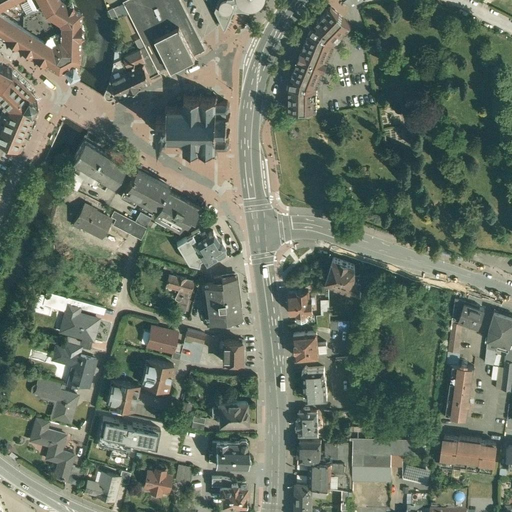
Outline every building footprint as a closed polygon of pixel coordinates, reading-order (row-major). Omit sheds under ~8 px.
[(0,0),(0,32),(58,69),(64,66),(64,64),(72,60),(73,60),(79,57),(81,9),(66,0),(0,0)] [(181,0),(124,0),(146,46),(160,72),(206,49),(181,0)] [(220,0),(218,7),(228,28),(238,5),(241,8),(245,3),(247,4),(249,5),(252,6),(255,6),(257,6),(259,5),(261,4),(263,3),(264,2),(266,1),(266,0),(220,0)] [(119,5),(109,10),(114,20),(124,15),(119,5)] [(313,33),(309,31),(308,32),(309,32),(302,50),(302,49),(298,58),(292,75),(291,75),(291,76),(295,77),(294,80),(289,79),(288,83),(293,84),(293,86),(289,86),(289,87),(289,109),(317,109),(317,108),(317,86),(324,68),(325,68),(328,60),(335,42),(350,26),(351,26),(331,6),(330,6),(330,7),(316,22),(315,22),(318,25),(316,27),(312,24),(309,28),(314,31),(313,33)] [(160,72),(146,46),(141,48),(146,62),(144,63),(151,78),(160,73),(160,72)] [(141,48),(124,56),(130,70),(144,63),(146,62),(141,48)] [(128,71),(122,58),(114,61),(111,77),(108,85),(105,92),(105,94),(105,95),(106,97),(107,98),(110,99),(112,98),(114,98),(152,79),(151,78),(144,63),(130,70),(128,71)] [(73,60),(72,60),(64,64),(64,66),(68,75),(70,75),(78,71),(78,69),(73,60)] [(3,64),(0,63),(0,137),(19,145),(24,133),(25,133),(37,105),(33,102),(37,97),(32,94),(34,91),(11,69),(2,65),(3,64)] [(200,96),(187,96),(185,94),(184,96),(186,97),(186,107),(178,107),(178,104),(176,104),(176,107),(169,107),(167,105),(165,106),(167,108),(167,115),(157,115),(157,118),(156,118),(156,127),(157,127),(157,130),(161,130),(161,135),(167,135),(167,136),(165,139),(166,140),(168,138),(175,138),(175,140),(177,140),(177,138),(184,138),(184,139),(181,139),(181,146),(184,146),(184,147),(183,150),(184,151),(186,149),(199,149),(199,152),(201,152),(201,149),(214,150),(216,151),(218,150),(216,148),(216,145),(227,146),(230,143),(230,140),(227,137),(226,137),(226,133),(228,133),(228,132),(230,132),(230,130),(228,130),(228,116),(231,116),(231,114),(228,114),(227,113),(227,109),(228,109),(230,107),(230,103),(228,101),(217,101),(217,98),(218,96),(217,94),(215,96),(202,96),(202,93),(200,93),(200,96)] [(125,165),(84,140),(73,159),(88,168),(109,181),(114,184),(125,165)] [(172,184),(136,165),(131,173),(133,174),(121,196),(134,204),(138,198),(156,208),(157,208),(168,187),(169,188),(172,184)] [(109,181),(88,168),(84,175),(84,176),(105,189),(109,181)] [(74,170),(66,184),(77,190),(84,176),(84,175),(74,170)] [(169,188),(168,187),(157,208),(156,208),(154,211),(180,225),(183,220),(186,222),(190,216),(193,217),(200,205),(169,188)] [(96,209),(84,203),(80,210),(78,214),(75,220),(82,224),(81,226),(89,230),(90,228),(92,229),(104,235),(112,219),(96,211),(96,209)] [(135,220),(114,209),(111,216),(116,218),(113,224),(135,235),(141,224),(136,221),(135,220)] [(151,217),(140,211),(135,220),(136,221),(146,226),(151,217)] [(146,226),(141,224),(135,235),(141,238),(145,231),(146,226)] [(205,231),(202,233),(199,228),(191,233),(193,235),(193,236),(192,237),(193,237),(192,238),(195,244),(193,245),(194,247),(197,246),(206,262),(216,256),(218,258),(219,258),(225,255),(226,253),(223,249),(224,248),(225,244),(222,239),(218,238),(213,230),(207,234),(205,231)] [(192,262),(206,262),(197,246),(194,247),(193,245),(195,244),(192,238),(193,237),(192,237),(193,236),(193,235),(180,242),(192,262)] [(119,258),(84,248),(81,258),(88,260),(86,267),(97,270),(92,288),(109,293),(110,289),(114,290),(118,275),(114,274),(119,258)] [(355,265),(334,258),(326,281),(363,294),(362,280),(355,278),(356,274),(355,265)] [(186,278),(177,275),(169,273),(167,284),(180,288),(179,293),(180,294),(181,295),(180,298),(179,299),(178,299),(187,302),(189,296),(188,296),(189,290),(190,291),(193,280),(186,278)] [(236,274),(213,277),(214,282),(205,284),(206,293),(203,293),(206,321),(238,316),(237,307),(240,306),(236,274)] [(94,292),(73,286),(70,298),(91,304),(94,292)] [(304,287),(290,289),(289,292),(288,295),(288,300),(290,303),(292,312),(296,312),(297,317),(313,316),(311,297),(309,297),(309,289),(305,290),(304,287)] [(108,296),(94,292),(91,304),(105,308),(108,296)] [(178,299),(175,309),(185,311),(187,302),(178,299)] [(455,299),(448,350),(459,351),(460,341),(459,341),(462,321),(461,321),(462,320),(459,319),(464,302),(455,299)] [(479,307),(464,302),(459,319),(462,320),(479,326),(485,309),(479,307)] [(80,307),(68,304),(67,309),(78,312),(80,307)] [(78,312),(67,309),(61,330),(71,333),(71,334),(72,334),(93,339),(95,332),(99,319),(84,315),(84,314),(78,312)] [(330,309),(323,310),(323,314),(317,315),(318,326),(331,328),(330,309)] [(511,341),(511,315),(495,310),(490,328),(486,362),(494,364),(496,354),(497,350),(498,344),(498,340),(511,344),(511,341)] [(178,332),(151,325),(150,331),(147,343),(147,344),(173,351),(176,341),(178,332)] [(199,331),(188,328),(185,337),(196,340),(199,331)] [(150,331),(144,330),(141,342),(147,343),(150,331)] [(205,333),(199,331),(196,340),(203,342),(205,333)] [(314,331),(294,332),(295,340),(292,342),(293,348),(296,349),(296,357),(319,355),(319,350),(318,343),(317,331),(314,331)] [(242,340),(221,339),(220,347),(219,347),(219,350),(223,351),(223,361),(224,361),(226,363),(230,363),(232,361),(242,361),(242,340)] [(184,342),(176,341),(173,351),(171,357),(180,359),(184,342)] [(96,359),(78,354),(80,346),(65,342),(64,347),(57,345),(53,358),(77,365),(73,380),(76,380),(75,383),(78,384),(78,383),(89,386),(96,359)] [(326,342),(318,343),(319,350),(327,349),(326,342)] [(461,352),(448,350),(447,362),(459,364),(461,352)] [(174,364),(149,358),(147,368),(144,367),(143,373),(145,373),(143,384),(167,390),(174,364)] [(468,362),(462,361),(461,364),(453,363),(451,375),(453,375),(453,380),(472,383),(475,366),(467,365),(468,362)] [(324,368),(309,369),(306,367),(303,371),(305,373),(305,379),(304,379),(305,389),(307,389),(308,398),(329,396),(327,377),(325,377),(324,368)] [(139,384),(114,378),(112,388),(110,388),(109,394),(111,394),(109,405),(133,410),(139,384)] [(66,384),(47,379),(43,395),(58,399),(53,417),(71,421),(75,407),(74,406),(77,394),(65,390),(66,384)] [(472,383),(453,380),(452,386),(450,386),(447,407),(449,407),(448,412),(446,412),(446,413),(468,416),(470,402),(471,397),(472,383)] [(247,400),(219,401),(219,398),(212,398),(212,414),(219,414),(220,423),(248,422),(248,420),(250,418),(249,413),(247,411),(247,400)] [(318,410),(300,410),(300,418),(297,418),(297,429),(300,429),(300,433),(319,433),(318,410)] [(206,417),(194,415),(193,421),(204,423),(206,417)] [(135,441),(161,446),(164,428),(143,424),(143,423),(100,416),(95,443),(105,444),(105,442),(114,443),(111,460),(122,462),(123,456),(127,456),(128,447),(134,448),(135,441)] [(49,421),(37,417),(34,425),(47,429),(49,421)] [(204,423),(193,421),(191,427),(203,429),(204,423)] [(423,430),(367,428),(367,424),(352,423),(351,426),(351,440),(350,443),(355,443),(354,452),(366,453),(366,450),(392,450),(423,451),(423,430)] [(47,429),(34,425),(30,439),(50,445),(46,458),(59,461),(55,475),(62,476),(62,477),(64,478),(64,477),(67,478),(71,465),(74,454),(61,450),(66,434),(47,429)] [(455,436),(444,435),(441,462),(454,464),(454,462),(466,464),(466,466),(467,466),(471,437),(459,436),(459,437),(455,437),(455,436)] [(482,439),(471,437),(467,466),(468,464),(480,466),(480,467),(493,469),(497,442),(485,440),(485,441),(482,440),(482,439)] [(322,438),(301,438),(301,446),(299,446),(298,454),(301,454),(301,458),(310,458),(311,458),(322,458),(322,452),(322,438)] [(239,441),(213,440),(213,449),(216,449),(216,464),(222,464),(247,465),(247,464),(249,463),(250,462),(250,461),(250,459),(250,458),(250,457),(249,456),(248,455),(248,444),(247,444),(248,441),(246,439),(241,439),(239,441)] [(326,452),(322,452),(322,458),(311,458),(310,458),(310,483),(328,485),(343,487),(342,506),(348,507),(349,495),(354,495),(355,478),(391,479),(392,450),(366,450),(366,453),(354,452),(355,443),(350,443),(351,440),(341,439),(341,441),(327,440),(326,452)] [(433,466),(403,459),(403,478),(403,475),(432,476),(432,475),(433,471),(433,466)] [(80,467),(71,465),(67,478),(66,481),(76,483),(80,467)] [(155,471),(148,470),(145,485),(152,486),(151,490),(160,492),(161,488),(168,490),(171,474),(164,473),(165,469),(156,467),(155,471)] [(190,471),(178,468),(176,480),(188,482),(190,471)] [(131,471),(122,469),(120,475),(119,480),(128,483),(131,471)] [(120,475),(103,470),(99,483),(87,480),(84,490),(96,493),(96,495),(114,499),(119,480),(120,475)] [(237,481),(231,481),(231,479),(223,477),(212,476),(212,484),(222,484),(220,486),(220,492),(222,494),(223,494),(223,502),(231,503),(243,503),(246,503),(247,485),(237,484),(237,481)] [(310,483),(297,482),(296,508),(312,509),(313,491),(327,492),(328,485),(310,483)]
